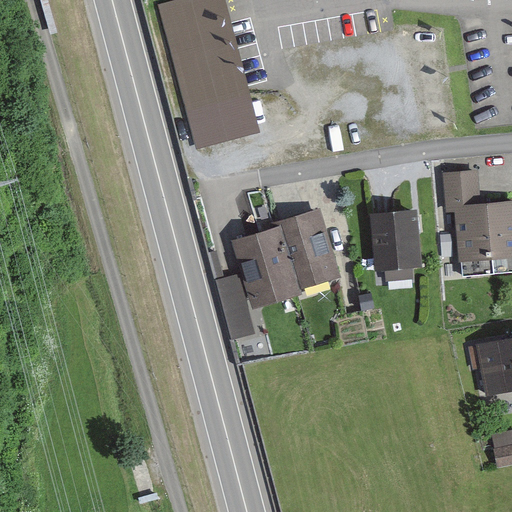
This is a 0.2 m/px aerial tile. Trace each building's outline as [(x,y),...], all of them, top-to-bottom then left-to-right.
[(222,0),(182,0),(161,5),(199,150),(257,133),(222,0)] [(458,209),(463,275),(511,270),(511,204),(478,207),(476,172),(447,174),(449,209),(458,209)] [(277,229),(294,282),(335,270),(317,212),(276,225),(277,229)] [(414,212),(374,216),(379,268),(419,264),(414,212)] [(295,287),(294,282),(277,229),(236,242),(254,300),(295,287)] [(511,341),(478,347),(487,398),(511,393),(511,341)] [(511,425),(497,429),(504,459),(511,456),(511,425)]
